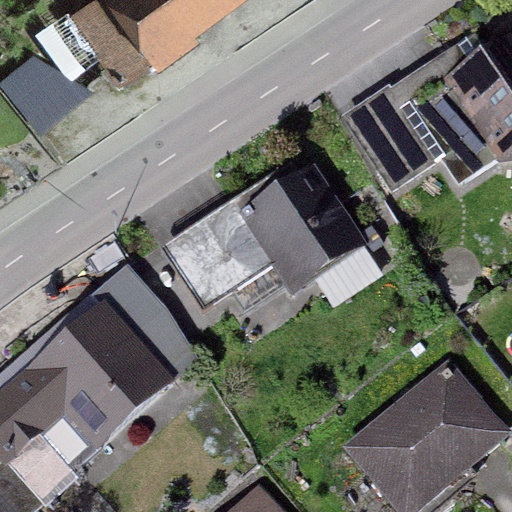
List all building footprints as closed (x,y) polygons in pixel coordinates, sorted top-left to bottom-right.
[(212,0),(94,0),(71,17),(116,80),(150,57),(144,48),(212,0)] [(511,39),(441,86),(444,90),(410,113),(460,187),(494,163),(489,156),(511,140),(511,39)] [(283,291),(355,245),(308,173),(237,220),(283,291)] [(166,267),(199,317),(245,287),(212,237),(166,267)] [(99,316),(0,404),(0,461),(38,505),(98,453),(90,444),(159,383),(99,316)] [(415,511),(499,443),(444,376),(347,455),(393,511),(415,511)] [(0,511),(35,511),(41,508),(38,505),(0,461),(0,511)] [(264,511),(254,501),(242,511),(264,511)]
